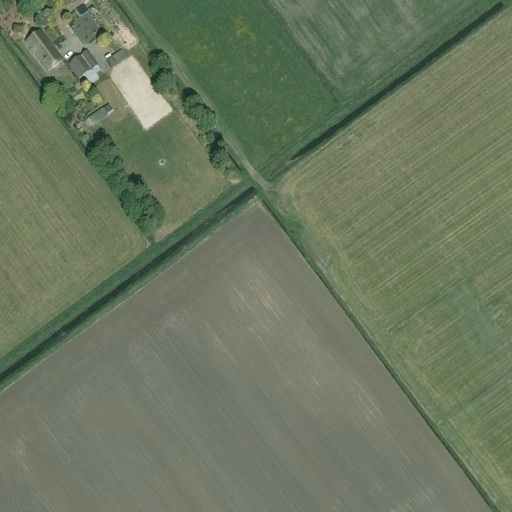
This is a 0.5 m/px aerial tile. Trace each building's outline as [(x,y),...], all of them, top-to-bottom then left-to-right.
[(79,24),(85,37),(96,33),(89,19),(79,24)] [(48,73),(63,61),(41,32),(26,43),(48,73)] [(105,35),(99,38),(102,44),(109,41),(105,35)] [(78,80),(98,66),(88,51),(68,66),(78,80)] [(117,65),(125,61),(122,55),(114,58),(117,65)] [(102,109),(85,121),(89,129),(107,116),(102,109)]
